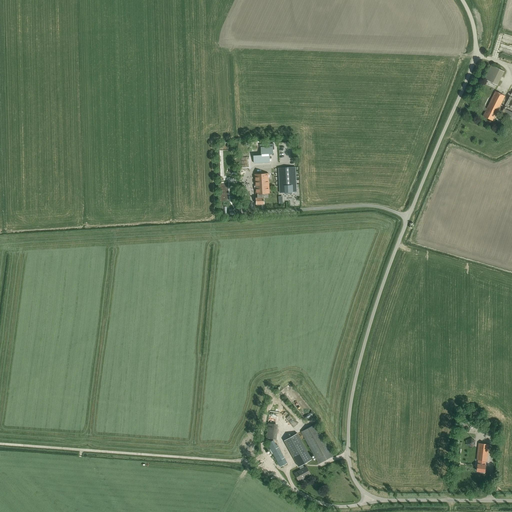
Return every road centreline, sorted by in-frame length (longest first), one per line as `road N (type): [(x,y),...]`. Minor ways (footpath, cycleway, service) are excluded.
road 1 (unclassified): [(511,500),(388,499),(363,491),(352,476),(353,385),(408,217)]
road 2 (unclassified): [(408,217),(473,61),(473,23),(462,0)]
road 3 (unclassified): [(408,217),(370,205),(288,210)]
